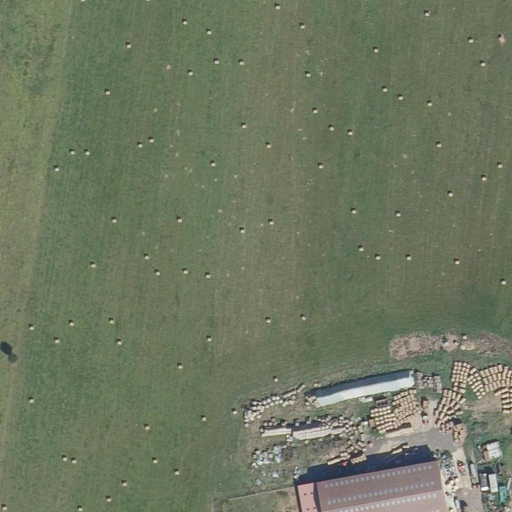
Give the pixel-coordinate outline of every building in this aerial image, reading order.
[(315,404),(397,386),(394,370),(300,391),(303,405),(314,402),(315,404)] [(491,386),(501,382),(499,376),(489,380),(491,386)] [(511,388),(495,389),(496,403),(511,402),(511,388)] [(400,422),(439,429),(442,413),(402,406),(400,422)] [(253,448),(347,430),(344,415),(250,434),(253,448)] [(483,445),(487,460),(501,456),(497,442),(483,445)] [(446,511),(437,460),(298,486),(302,511),(446,511)] [(495,473),(489,474),(492,492),(498,491),(495,473)]
